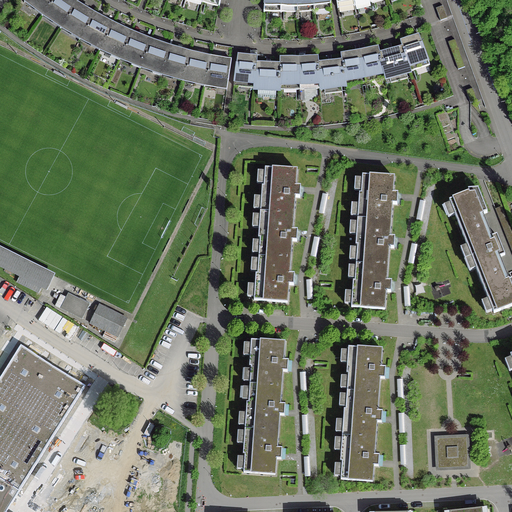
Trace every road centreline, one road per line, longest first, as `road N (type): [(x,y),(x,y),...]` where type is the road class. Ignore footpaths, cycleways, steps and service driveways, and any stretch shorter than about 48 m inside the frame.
road 1 (residential): [(511,165),(472,170),(228,143),(212,318)]
road 2 (residential): [(511,329),(472,336),(212,318)]
road 3 (residential): [(212,318),(200,499)]
road 4 (residential): [(511,152),(457,0)]
road 5 (residential): [(200,499),(351,499)]
road 6 (residential): [(351,499),(501,492)]
